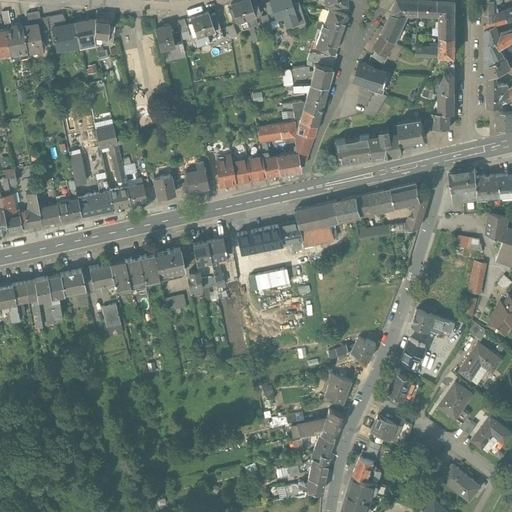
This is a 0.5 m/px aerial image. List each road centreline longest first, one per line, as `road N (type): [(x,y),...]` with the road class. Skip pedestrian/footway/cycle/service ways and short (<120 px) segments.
road 1 (secondary): [(0,259),(309,189)]
road 2 (secondary): [(365,393),(428,226),(438,178),(433,160)]
road 3 (residential): [(356,40),(307,165),(309,189)]
road 4 (residential): [(365,393),(416,417),(496,474)]
road 5 (residential): [(470,152),(468,0)]
road 6 (secondary): [(309,189),(433,160)]
road 7 (secondary): [(330,511),(340,451),(365,393)]
